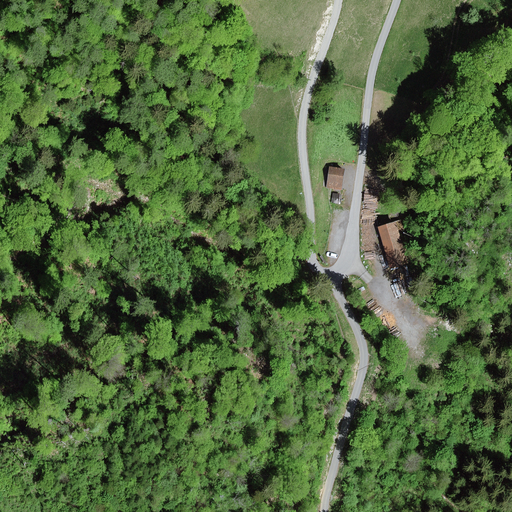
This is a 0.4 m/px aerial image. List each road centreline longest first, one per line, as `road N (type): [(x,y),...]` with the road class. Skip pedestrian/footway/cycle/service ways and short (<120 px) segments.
road 1 (track): [(395,0),(372,64),(351,256),(331,273),(310,261),(302,117),(337,0)]
road 2 (track): [(331,273),(364,353),(324,511)]
road 3 (track): [(362,145),(466,0)]
